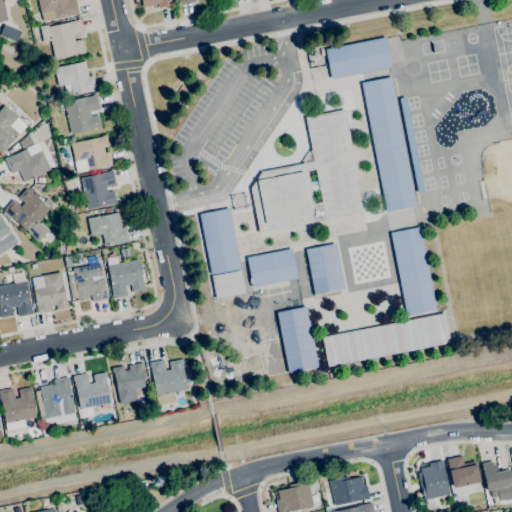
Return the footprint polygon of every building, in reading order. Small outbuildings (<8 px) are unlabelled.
[(51,23),(49,12),(40,14),(37,0),(74,0),(78,14),(75,15),(67,17),(67,16),(56,18),(56,21),(51,23)] [(158,8),(157,4),(142,7),(140,0),(170,0),(172,5),(158,8)] [(54,58),(50,41),(42,42),(39,27),(47,25),(48,27),(76,20),(80,19),(83,34),(73,36),(74,41),(81,39),(84,53),(80,54),(80,53),(73,54),(73,53),(54,58)] [(330,78),(324,49),(385,37),(391,66),(330,78)] [(65,96),(63,85),(57,86),(54,68),(84,61),(88,77),(92,76),(95,90),(91,91),(86,92),(71,95),(71,94),(65,96)] [(386,212),(360,84),(389,78),(415,206),(386,212)] [(70,134),(63,102),(92,96),(91,96),(96,95),(99,109),(89,111),(90,117),(98,115),(101,129),(96,130),(96,128),(90,130),(90,129),(70,134)] [(2,152),(0,150),(0,109),(4,105),(17,117),(17,118),(26,126),(18,135),(18,134),(10,143),(11,144),(7,148),(7,147),(2,152)] [(311,150),(304,117),(344,110),(364,212),(324,220),(321,202),(315,169),(311,150)] [(22,149),(19,142),(30,132),(36,142),(22,149)] [(76,172),(70,144),(101,136),(101,135),(105,134),(108,146),(103,148),(104,153),(108,152),(111,166),(108,167),(108,166),(103,167),(88,170),(76,172)] [(23,182),(17,170),(11,174),(3,159),(7,157),(7,158),(25,149),(25,148),(36,143),(40,151),(41,150),(50,169),(23,182)] [(14,151),(11,148),(16,143),(19,147),(14,151)] [(324,220),(258,233),(250,188),(261,172),(302,164),(311,150),(315,169),(307,171),(313,204),(321,202),(324,220)] [(67,176),(63,172),(66,168),(71,172),(67,176)] [(87,209),(83,191),(77,193),(74,179),(112,171),(115,185),(105,187),(106,192),(113,191),(116,204),(113,205),(112,204),(107,205),(107,204),(87,209)] [(38,241),(27,232),(28,232),(12,218),(12,219),(2,211),(12,200),(20,207),(23,203),(17,198),(26,187),(30,190),(29,191),(33,194),(35,192),(44,201),(42,202),(43,203),(45,200),(51,205),(48,208),(49,209),(37,223),(46,231),(38,241)] [(234,211),(231,197),(246,194),(248,208),(234,211)] [(211,275),(198,215),(227,209),(240,269),(211,275)] [(104,246),(101,234),(90,236),(87,219),(117,213),(120,229),(124,228),(127,242),(124,243),(124,242),(119,243),(104,246)] [(0,254),(0,218),(17,242),(0,254)] [(418,228),(435,312),(405,318),(388,234),(418,228)] [(342,292),(313,298),(304,251),(333,245),(342,292)] [(251,287),(246,258),(291,249),(296,278),(251,287)] [(112,299),(111,295),(112,295),(110,287),(111,287),(107,265),(106,258),(116,256),(117,263),(138,259),(143,285),(144,285),(145,290),(131,292),(130,284),(125,285),(127,296),(112,299)] [(92,302),(90,295),(88,296),(88,298),(77,301),(76,298),(77,297),(72,268),(92,265),(94,277),(103,275),(107,299),(92,302)] [(215,299),(210,276),(240,270),(244,293),(215,299)] [(37,314),(36,309),(36,306),(36,305),(31,278),(42,276),(42,275),(60,272),(66,304),(67,304),(68,308),(56,310),(55,305),(50,306),(51,311),(37,314)] [(0,317),(0,285),(16,283),(15,275),(22,273),(24,281),(25,281),(29,298),(31,298),(34,313),(32,313),(32,314),(18,317),(16,307),(10,308),(12,316),(0,317)] [(316,368),(287,374),(274,314),(304,308),(316,368)] [(321,339),(443,315),(448,345),(327,369),(321,339)] [(157,405),(151,373),(150,367),(149,367),(148,363),(163,360),(165,370),(170,369),(168,362),(182,359),(183,363),(182,364),(186,390),(173,392),(175,402),(157,405)] [(119,404),(112,368),(124,365),(126,372),(131,371),(130,365),(142,363),(146,387),(134,389),(137,401),(119,404)] [(81,418),(79,409),(74,381),(73,381),(72,376),(86,373),(88,384),(93,383),(92,375),(106,372),(107,378),(106,378),(110,403),(91,407),(92,416),(81,418)] [(65,422),(64,417),(61,415),(44,418),(44,416),(39,417),(34,391),(39,390),(38,387),(54,384),(53,380),(68,377),(68,381),(73,409),(76,409),(76,414),(74,414),(75,420),(65,422)] [(6,431),(0,403),(0,390),(12,388),(14,398),(19,397),(17,389),(31,387),(31,392),(35,418),(23,420),(25,428),(6,431)] [(452,488),(449,473),(446,459),(461,456),(463,464),(475,461),(480,482),(452,488)] [(428,506),(427,500),(423,500),(421,488),(420,489),(416,473),(420,472),(420,468),(428,467),(427,464),(442,461),(449,495),(434,498),(435,504),(428,506)] [(488,496),(487,491),(486,491),(480,464),(491,461),(492,465),(495,464),(497,472),(506,470),(509,486),(494,489),(495,495),(488,496)] [(334,506),(328,480),(346,476),(347,479),(360,477),(362,486),(365,485),(368,499),(363,500),(334,506)] [(277,511),(275,500),(278,500),(277,491),(289,488),(288,485),(307,481),(316,479),(318,490),(309,492),(312,507),(289,511),(277,511)] [(336,511),(357,506),(371,503),(372,511),(336,511)]
